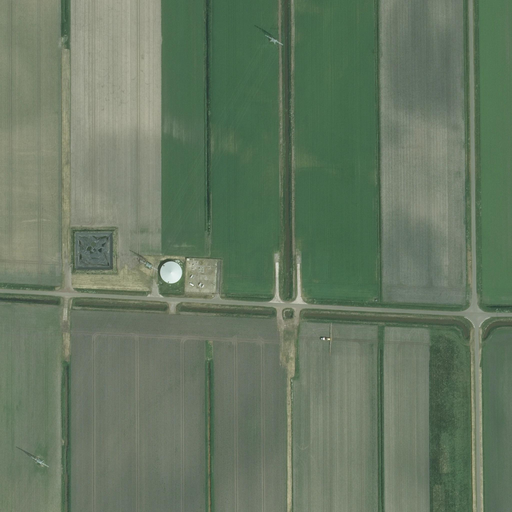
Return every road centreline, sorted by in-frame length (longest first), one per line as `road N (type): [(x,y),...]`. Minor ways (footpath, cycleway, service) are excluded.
road 1 (unclassified): [(474,315),(0,290)]
road 2 (unclassified): [(474,315),(470,0)]
road 3 (unclassified): [(478,511),(474,315)]
